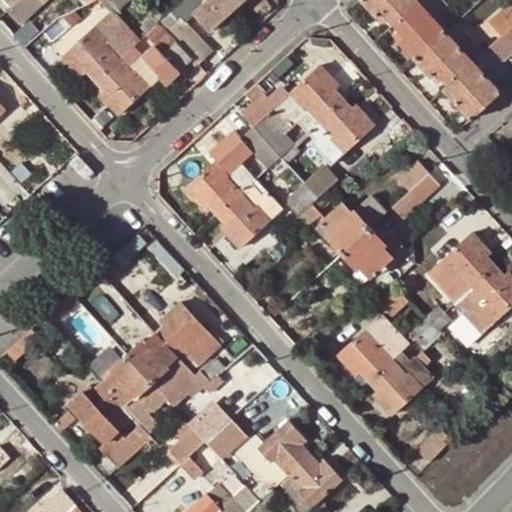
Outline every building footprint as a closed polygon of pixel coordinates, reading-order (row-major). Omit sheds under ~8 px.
[(20,0),(12,7),(9,11),(21,24),(47,0),(20,0)] [(134,0),(101,0),(116,17),(134,0)] [(181,41),(201,63),(214,50),(189,22),(202,11),(217,27),(246,0),(184,0),(172,11),(162,20),(181,41)] [(361,0),(378,17),(383,12),(388,17),(395,25),(420,2),(418,0),(361,0)] [(421,0),(420,2),(436,20),(450,6),(444,0),(421,0)] [(400,42),(417,61),(448,33),(436,20),(420,2),(395,25),(400,31),(405,37),(400,42)] [(511,3),(492,23),(504,36),(511,28),(511,3)] [(162,20),(172,11),(167,5),(157,14),(162,20)] [(383,22),(388,17),(383,12),(378,17),(383,22)] [(149,33),(162,20),(157,14),(143,26),(149,33)] [(89,72),(97,80),(129,50),(122,43),(127,39),(107,18),(65,55),(79,69),(83,66),(89,72)] [(395,36),(400,42),(405,37),(400,31),(395,36)] [(448,33),(417,61),(432,77),(438,72),(443,78),(450,86),(475,63),(458,44),(448,33)] [(470,34),(458,44),(475,63),(485,53),(470,34)] [(122,43),(129,50),(134,46),(128,38),(127,39),(122,43)] [(138,60),(129,50),(97,80),(107,91),(103,96),(108,101),(119,114),(160,77),(166,84),(181,70),(185,75),(201,63),(181,41),(158,62),(148,50),(138,60)] [(79,69),(65,55),(60,59),(80,80),(84,76),(79,69)] [(470,120),(501,92),(475,63),(450,86),(444,92),(470,120)] [(265,117),(255,126),(283,157),(295,147),(299,144),(287,132),(303,117),(314,130),(346,101),(335,90),(329,84),(334,79),(322,65),(292,93),(265,117)] [(84,76),(89,72),(83,66),(79,69),(84,76)] [(438,72),(432,77),(436,83),(443,78),(438,72)] [(329,84),(335,90),(341,85),(334,79),(329,84)] [(246,93),(253,102),(258,98),(261,88),(257,83),(246,93)] [(263,105),(265,117),(292,93),(285,86),(263,105)] [(242,112),(255,126),(265,117),(263,105),(258,98),(253,102),(242,112)] [(346,101),(314,130),(321,136),(316,140),(336,163),(377,126),(365,113),(360,117),(353,109),(346,101)] [(358,105),(353,109),(360,117),(365,113),(358,105)] [(0,130),(14,118),(6,109),(0,114),(0,130)] [(283,157),(255,126),(243,137),(272,168),(283,157)] [(295,147),(283,157),(288,163),(299,153),(295,147)] [(288,163),(283,157),(272,168),(277,174),(288,163)] [(210,206),(220,216),(254,184),(260,179),(244,163),(231,175),(217,161),(187,188),(199,202),(204,198),(210,206)] [(412,192),(431,174),(421,162),(402,180),(412,192)] [(323,200),(343,183),(330,169),(310,187),(323,200)] [(412,192),(400,203),(394,209),(406,221),(443,187),(431,174),(412,192)] [(266,195),(270,191),(260,179),(254,184),(266,195)] [(310,187),(306,182),(292,195),(292,206),(302,218),(315,207),(323,200),(310,187)] [(285,208),(270,191),(266,195),(254,184),(220,216),(227,224),(235,231),(230,235),(242,248),(285,208)] [(328,237),(345,255),(374,227),(394,209),(400,203),(386,188),(374,199),(372,197),(355,214),(344,204),(323,223),(332,233),(328,237)] [(204,198),(199,202),(207,209),(210,206),(204,198)] [(315,207),(302,218),(297,223),(304,230),(322,215),(315,207)] [(230,235),(235,231),(227,224),(224,228),(230,235)] [(374,227),(345,255),(359,271),(363,267),(372,276),(401,249),(402,244),(384,225),(377,231),(374,227)] [(466,296),(496,267),(487,257),(481,251),(486,246),(474,232),(430,273),(444,287),(450,282),(457,289),(458,287),(466,296)] [(481,251),(487,257),(492,253),(486,246),(481,251)] [(107,275),(100,267),(81,284),(85,289),(97,277),(101,281),(107,275)] [(363,267),(359,271),(353,275),(363,285),(372,276),(363,267)] [(466,296),(456,306),(482,334),(511,306),(511,280),(510,282),(504,276),(496,267),(466,296)] [(376,302),(396,283),(389,275),(368,293),(376,302)] [(391,319),(409,303),(395,287),(377,304),(391,319)] [(165,324),(158,331),(190,365),(197,358),(201,364),(221,346),(210,334),(182,303),(168,315),(172,319),(165,324)] [(434,325),(434,326),(445,315),(439,307),(427,318),(434,325)] [(162,320),(165,324),(172,319),(168,315),(162,320)] [(434,326),(439,331),(450,320),(445,315),(434,326)] [(403,354),(410,348),(401,339),(397,344),(389,335),(394,331),(381,317),(339,356),(351,369),(355,365),(362,373),(372,383),(403,354)] [(422,337),(434,326),(434,325),(427,318),(415,329),(422,337)] [(427,342),(439,331),(434,326),(422,337),(427,342)] [(210,334),(221,346),(227,341),(216,329),(210,334)] [(190,365),(158,331),(146,342),(131,354),(165,392),(192,368),(190,365)] [(397,344),(401,339),(394,331),(389,335),(397,344)] [(131,354),(146,342),(144,339),(129,352),(131,354)] [(408,360),(403,354),(372,383),(378,390),(385,397),(381,401),(393,414),(435,376),(426,366),(436,356),(428,346),(417,356),(415,354),(408,360)] [(131,354),(129,352),(110,369),(112,372),(131,354)] [(165,392),(131,354),(112,372),(104,379),(140,419),(148,411),(167,394),(165,392)] [(197,358),(190,365),(192,368),(194,370),(201,364),(197,358)] [(217,382),(228,372),(231,369),(223,359),(214,367),(212,364),(199,375),(210,388),(217,382)] [(355,365),(351,369),(357,376),(362,373),(355,365)] [(167,394),(178,406),(197,388),(198,387),(192,381),(199,375),(194,370),(192,368),(165,392),(167,394)] [(372,383),(362,373),(357,376),(352,380),(362,392),(372,383)] [(198,387),(197,388),(207,399),(221,386),(217,382),(210,388),(199,375),(192,381),(198,387)] [(102,454),(119,472),(157,437),(150,430),(140,419),(104,379),(94,388),(88,394),(85,390),(70,403),(110,447),(102,454)] [(88,394),(94,388),(90,384),(85,390),(88,394)] [(385,397),(378,390),(374,394),(381,401),(385,397)] [(220,407),(197,427),(211,443),(234,423),(220,407)] [(65,408),(51,419),(60,429),(73,416),(65,408)] [(148,411),(140,419),(150,430),(160,422),(148,411)] [(183,440),(197,427),(185,413),(171,426),(183,440)] [(263,499),(274,489),(281,484),(290,476),(313,455),(303,444),(297,437),(301,433),(289,420),(267,441),(263,437),(247,451),(264,471),(277,461),(284,469),(271,479),(272,480),(269,485),(267,483),(257,492),(263,499)] [(234,423),(211,443),(226,458),(229,462),(252,442),(234,423)] [(174,447),(189,463),(211,443),(197,427),(183,440),(174,447)] [(432,462),(456,438),(442,427),(419,451),(432,462)] [(297,437),(303,444),(308,440),(301,433),(297,437)] [(211,443),(189,463),(203,479),(226,458),(211,443)] [(0,467),(11,457),(0,444),(0,467)] [(320,463),(313,455),(290,476),(303,490),(301,492),(314,507),(344,479),(332,466),(327,469),(320,463)] [(325,458),(320,463),(327,469),(332,466),(325,458)] [(277,461),(264,471),(271,479),(284,469),(277,461)] [(290,476),(281,484),(286,489),(283,492),(301,511),(308,511),(314,507),(301,492),(303,490),(290,476)] [(236,511),(243,504),(237,497),(222,481),(187,511),(236,511)] [(237,497),(243,504),(257,492),(250,485),(237,497)] [(38,511),(70,511),(80,503),(67,487),(38,511)] [(279,495),(274,489),(263,499),(268,505),(279,495)] [(250,511),(263,499),(257,492),(243,504),(250,511)] [(260,511),(268,505),(263,499),(250,511),(260,511)] [(94,511),(84,500),(80,503),(70,511),(94,511)]
